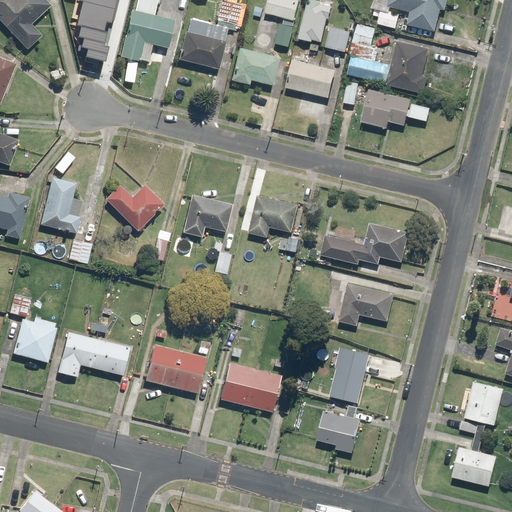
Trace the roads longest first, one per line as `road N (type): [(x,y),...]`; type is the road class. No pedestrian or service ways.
road 1 (residential): [(87,105),(467,200)]
road 2 (residential): [(393,511),(467,200)]
road 3 (tertiary): [(144,458),(373,511)]
road 4 (residential): [(467,200),(511,23)]
road 5 (residential): [(0,422),(144,458)]
